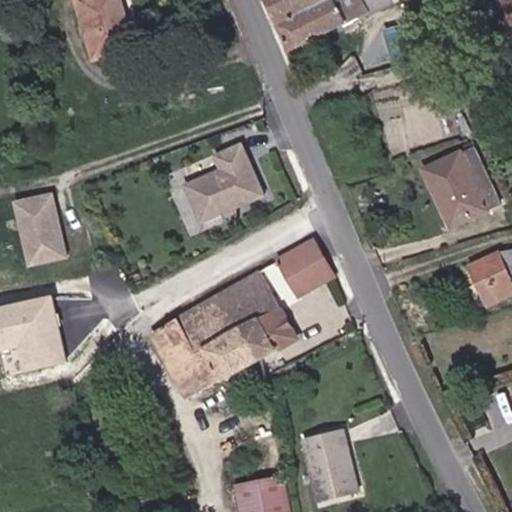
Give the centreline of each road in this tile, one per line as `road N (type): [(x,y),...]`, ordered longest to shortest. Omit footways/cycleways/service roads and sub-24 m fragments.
road 1 (unclassified): [(247,0),(335,206),(483,511)]
road 2 (unknown): [(335,206),(149,313),(149,354),(230,511)]
